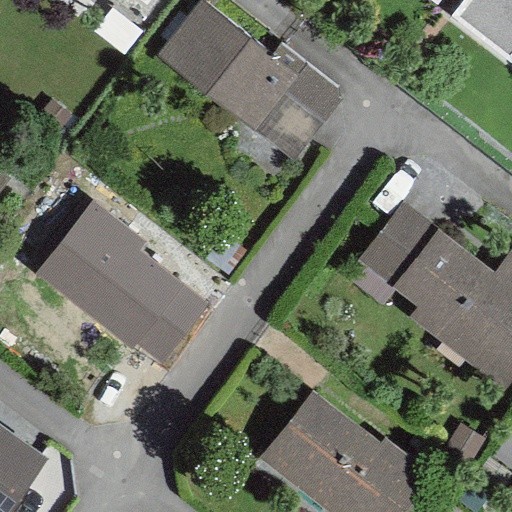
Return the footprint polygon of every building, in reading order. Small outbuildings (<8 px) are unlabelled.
[(199,0),(197,0),(154,57),(252,131),(296,74),(271,54),(199,0)] [(511,0),(429,0),(434,4),(437,0),(462,0),(450,15),(511,62),(511,60),(511,0)] [(345,94),(279,43),(271,54),(296,74),(252,131),(292,162),(345,94)] [(69,116),(50,100),(38,115),(57,130),(69,116)] [(0,164),(0,190),(12,174),(0,164)] [(90,200),(32,274),(130,350),(134,344),(180,285),(137,251),(144,242),(90,200)] [(435,229),(400,203),(355,262),(390,288),(435,229)] [(415,307),(407,319),(511,396),(511,394),(511,248),(493,273),(435,229),(390,288),(415,307)] [(204,303),(180,285),(134,344),(158,363),(204,303)] [(382,437),(378,443),(309,391),(257,459),(327,511),(403,511),(428,480),(432,475),(382,437)] [(483,439),(458,425),(446,446),(471,460),(483,439)] [(0,511),(10,511),(48,460),(0,426),(0,511)] [(511,470),(511,437),(506,433),(490,457),(511,471),(511,470)]
